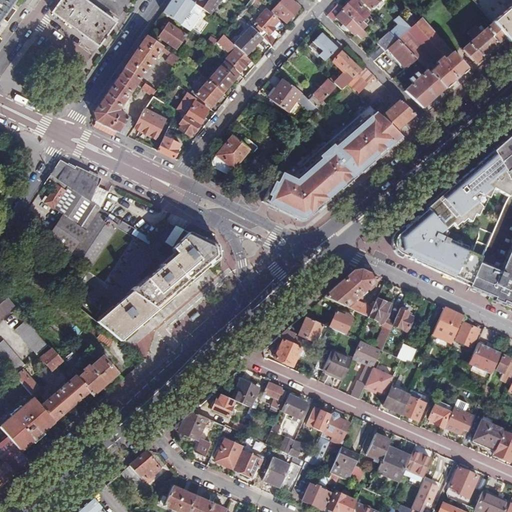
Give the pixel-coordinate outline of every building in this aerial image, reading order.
[(0,0),(0,23),(5,17),(12,7),(17,0),(0,0)] [(61,0),(52,13),(99,47),(117,23),(85,0),(61,0)] [(194,0),(192,3),(194,4),(209,15),(213,10),(219,0),(194,0)] [(219,0),(213,10),(217,13),(225,0),(219,0)] [(271,12),(278,18),(281,14),(288,21),(299,9),(289,0),(282,0),(278,4),(276,2),(273,5),(275,8),(271,12)] [(350,0),(341,9),(363,30),(367,26),(362,22),(369,14),(354,0),(350,0)] [(344,30),(347,29),(354,37),(356,34),(363,40),(368,35),(363,30),(341,9),(337,4),(326,16),(332,21),(335,18),(343,26),(341,27),(344,30)] [(511,4),(492,23),(492,24),(503,37),(508,42),(511,39),(511,4)] [(12,7),(5,17),(9,20),(17,10),(12,7)] [(264,39),(271,46),(277,40),(269,33),(274,29),(272,27),(277,21),(265,10),(254,22),(262,29),(259,32),(262,34),(265,32),(268,35),(264,39)] [(398,37),(410,27),(398,15),(393,20),(397,25),(390,32),(397,38),(398,37)] [(444,89),(467,68),(448,46),(439,37),(422,17),(410,27),(398,37),(417,58),(423,65),(432,57),(438,64),(429,72),(444,89)] [(186,35),(167,22),(162,30),(159,28),(157,31),(160,34),(158,37),(177,50),(186,35)] [(503,37),(492,24),(488,28),(484,24),(479,29),(476,26),(468,34),(474,41),(463,50),(473,63),(503,37)] [(233,45),(245,56),(262,37),(250,27),(233,45)] [(439,37),(448,46),(454,41),(445,31),(439,37)] [(385,51),(386,49),(397,38),(390,32),(378,44),(380,47),(385,51)] [(309,46),(324,61),(336,48),(321,33),(309,46)] [(222,35),(216,42),(229,54),(226,58),(240,70),(249,60),(245,56),(233,45),(222,35)] [(146,36),(123,69),(138,79),(161,46),(146,36)] [(386,49),(405,68),(417,58),(398,37),(397,38),(386,49)] [(369,58),(373,62),(385,51),(380,47),(369,58)] [(178,57),(163,48),(161,51),(168,56),(164,62),(171,67),(178,57)] [(293,52),(287,58),(291,62),(297,56),(293,52)] [(333,81),(341,89),(346,84),(354,77),(353,75),(359,69),(340,52),(333,59),(344,70),(333,81)] [(224,61),(208,81),(222,92),(237,73),(227,63),(228,62),(225,60),(224,61)] [(324,61),(318,67),(321,71),(328,64),(324,61)] [(392,80),(403,71),(397,63),(386,73),(392,80)] [(368,84),(375,77),(365,67),(357,74),(368,84)] [(123,69),(92,113),(95,121),(125,135),(134,121),(117,109),(138,79),(123,69)] [(422,109),(444,89),(429,72),(427,69),(419,77),(415,72),(413,74),(417,79),(414,81),(410,77),(408,79),(413,83),(404,91),(422,109)] [(346,84),(358,94),(368,84),(357,74),(354,77),(346,84)] [(170,81),(164,76),(158,85),(161,88),(165,88),(170,81)] [(294,100),(312,115),(319,108),(317,106),(309,99),(297,89),(296,90),(281,79),(269,99),(281,107),(286,111),(294,100)] [(309,99),(317,106),(334,86),(327,79),(309,99)] [(147,80),(145,83),(155,90),(157,87),(147,80)] [(208,81),(207,80),(195,95),(210,108),(222,92),(208,81)] [(141,89),(151,96),(155,90),(145,83),(141,89)] [(281,107),(269,99),(264,106),(277,114),(281,107)] [(388,107),(390,109),(387,112),(382,108),(377,113),(379,115),(396,131),(414,115),(400,101),(393,107),(391,105),(388,107)] [(202,117),(207,111),(194,102),(185,114),(197,123),(199,121),(200,122),(203,118),(202,117)] [(396,131),(379,115),(377,113),(370,106),(292,173),(284,169),(283,173),(276,169),(267,188),(261,200),(263,201),(303,221),(349,181),(401,136),(396,131)] [(136,123),(133,128),(155,138),(164,119),(142,108),(137,120),(136,123)] [(176,112),(172,121),(176,123),(173,128),(189,136),(192,132),(195,133),(198,126),(176,112)] [(472,278),(468,286),(470,287),(474,289),(480,291),(485,293),(493,296),(492,299),(501,303),(503,301),(506,302),(511,304),(511,132),(491,152),(503,174),(504,176),(506,179),(507,180),(511,188),(506,201),(495,224),(494,226),(488,241),(484,251),(481,257),(478,264),(473,274),(472,278)] [(246,151),(251,154),(257,147),(244,136),(240,142),(231,135),(211,160),(213,167),(228,174),(235,166),(246,151)] [(164,137),(156,151),(173,159),(179,145),(164,137)] [(491,152),(474,166),(487,182),(489,185),(503,174),(491,152)] [(474,166),(447,190),(460,204),(462,206),(464,205),(462,203),(471,195),(476,201),(484,196),(478,189),(487,182),(474,166)] [(61,172),(60,173),(55,181),(89,202),(96,187),(99,180),(93,177),(91,180),(73,170),(61,172)] [(60,173),(55,174),(52,179),(55,181),(60,173)] [(55,181),(52,179),(46,187),(51,191),(47,198),(44,196),(42,199),(45,200),(43,203),(62,214),(50,232),(49,234),(90,266),(120,221),(100,208),(89,202),(55,181)] [(498,193),(506,201),(511,188),(507,180),(498,193)] [(267,188),(255,182),(249,194),(261,200),(267,188)] [(96,187),(89,202),(100,208),(107,193),(96,187)] [(413,219),(439,231),(440,229),(437,226),(446,217),(445,216),(460,204),(447,190),(413,219)] [(483,215),(495,224),(506,201),(498,193),(488,203),(483,215)] [(30,217),(25,225),(45,240),(49,234),(50,232),(30,217)] [(478,264),(481,257),(434,236),(439,231),(413,219),(397,233),(398,234),(397,235),(395,236),(394,240),(394,241),(394,243),(394,246),(394,247),(395,249),(396,251),(398,252),(399,253),(405,256),(404,257),(468,286),(472,278),(473,274),(478,264)] [(171,247),(182,230),(174,226),(163,242),(171,247)] [(153,313),(156,310),(158,312),(171,301),(169,299),(174,294),(176,297),(189,286),(187,284),(190,281),(191,283),(204,273),(202,271),(206,267),(206,266),(209,268),(217,261),(220,257),(220,252),(218,246),(216,245),(202,238),(201,240),(188,233),(171,248),(169,250),(170,253),(159,263),(160,265),(146,278),(144,276),(132,286),(128,289),(122,293),(124,296),(111,308),(109,306),(95,318),(97,320),(96,322),(120,342),(122,340),(124,342),(136,332),(133,330),(139,325),(141,327),(155,315),(153,313)] [(372,282),(377,278),(360,270),(352,272),(323,298),(368,318),(373,307),(356,301),(359,299),(356,295),(362,291),(364,295),(368,292),(365,289),(367,287),(368,289),(372,286),(374,284),(372,282)] [(0,310),(9,302),(0,291),(0,310)] [(379,350),(381,351),(392,326),(394,322),(387,320),(389,315),(386,313),(390,304),(377,298),(373,307),(368,318),(367,321),(383,327),(377,340),(379,341),(376,349),(379,350)] [(459,324),(462,316),(443,307),(432,334),(451,342),(453,336),(457,338),(462,325),(459,324)] [(407,311),(400,308),(394,322),(392,326),(406,332),(412,317),(410,316),(410,314),(406,312),(407,311)] [(339,333),(344,335),(352,316),(349,314),(336,309),(335,312),(328,328),(334,330),(339,333)] [(196,312),(190,318),(192,321),(198,315),(196,312)] [(43,342),(22,316),(11,326),(33,351),(43,342)] [(320,324),(304,318),(297,335),(313,342),(313,341),(317,342),(318,339),(315,338),(320,324)] [(472,348),(479,331),(463,324),(462,325),(457,338),(456,342),(472,348)] [(102,330),(95,337),(107,347),(114,340),(102,330)] [(300,347),(282,339),(274,358),(292,366),(300,347)] [(2,340),(0,341),(0,360),(12,375),(24,365),(2,340)] [(364,389),(373,368),(372,368),(379,350),(376,349),(359,341),(351,359),(366,365),(354,391),(361,394),(364,389)] [(492,374),(500,353),(477,343),(469,364),(492,374)] [(397,358),(410,364),(415,349),(403,344),(397,358)] [(59,360),(50,349),(40,358),(50,371),(61,362),(59,360)] [(68,350),(59,360),(61,362),(68,370),(78,361),(68,350)] [(327,360),(322,372),(342,381),(351,361),(331,352),(327,360)] [(315,369),(322,372),(327,360),(320,356),(315,369)] [(511,383),(511,358),(508,357),(507,358),(503,356),(497,370),(503,372),(501,379),(511,383)] [(114,374),(100,358),(89,368),(86,366),(82,370),(84,372),(75,378),(86,391),(90,396),(114,374)] [(81,365),(78,361),(68,370),(71,374),(81,365)] [(385,395),(393,377),(373,368),(364,389),(375,394),(377,391),(385,395)] [(22,370),(14,377),(30,396),(38,389),(22,370)] [(45,402),(40,407),(51,420),(52,421),(86,391),(75,378),(74,377),(52,396),(48,391),(45,394),(43,391),(41,394),(43,395),(41,397),(45,402)] [(231,399),(234,400),(250,407),(258,388),(239,380),(231,399)] [(277,387),(267,382),(264,392),(274,397),(270,405),(277,408),(284,393),(276,389),(277,387)] [(402,414),(410,395),(392,387),(384,406),(402,414)] [(413,390),(410,395),(402,414),(418,421),(426,403),(424,402),(426,395),(413,390)] [(231,399),(220,394),(218,399),(215,399),(212,400),(210,405),(211,408),(227,416),(234,400),(231,399)] [(298,418),(305,404),(296,400),(296,396),(293,395),(290,397),(288,397),(282,411),(298,418)] [(436,421),(435,426),(442,429),(453,402),(438,396),(429,418),(436,421)] [(10,415),(0,423),(0,428),(7,436),(18,449),(20,451),(21,449),(19,447),(24,443),(26,445),(32,440),(41,432),(47,426),(45,424),(51,420),(40,407),(32,397),(20,407),(10,415)] [(469,430),(475,417),(465,413),(469,404),(458,399),(446,428),(461,435),(464,428),(469,430)] [(8,412),(10,415),(20,407),(18,404),(8,412)] [(322,432),(329,414),(323,411),(319,409),(313,407),(306,424),(322,432)] [(213,421),(191,412),(173,427),(179,433),(196,440),(201,427),(209,430),(213,421)] [(342,443),(343,440),(340,439),(347,422),(337,418),(338,413),(335,412),(332,415),(329,414),(322,432),(311,454),(308,463),(310,464),(311,463),(318,466),(328,442),(324,440),(326,434),(331,436),(330,441),(338,445),(339,442),(342,443)] [(283,424),(276,420),(271,431),(278,434),(283,424)] [(244,434),(247,427),(236,422),(232,429),(244,434)] [(498,448),(502,439),(504,435),(479,424),(473,437),(498,448)] [(41,432),(32,440),(34,442),(43,434),(41,432)] [(387,445),(389,440),(375,433),(364,457),(379,463),(386,448),(387,445)] [(265,444),(275,448),(279,440),(269,435),(265,444)] [(7,436),(0,441),(0,458),(3,462),(12,455),(18,449),(7,436)] [(288,454),(294,440),(286,436),(280,450),(288,454)] [(496,452),(498,448),(473,437),(472,441),(496,452)] [(203,455),(210,442),(201,438),(195,452),(203,455)] [(231,466),(240,446),(223,438),(214,458),(216,459),(216,460),(229,466),(230,465),(231,466)] [(511,444),(510,443),(511,441),(505,438),(504,440),(502,439),(498,448),(496,452),(495,454),(511,461),(511,444)] [(306,445),(294,440),(288,454),(292,456),(296,458),(299,452),(302,453),(306,445)] [(409,458),(410,455),(387,445),(386,448),(409,458)] [(258,465),(262,456),(244,448),(243,451),(241,451),(233,469),(249,476),(255,464),(258,465)] [(354,465),(358,456),(339,448),(329,472),(338,476),(347,481),(354,465)] [(399,482),(404,469),(409,458),(386,448),(379,463),(376,471),(399,482)] [(18,449),(12,455),(21,466),(28,460),(20,451),(18,449)] [(429,457),(412,450),(410,455),(409,458),(404,469),(422,476),(429,457)] [(161,470),(145,453),(121,473),(135,489),(142,483),(144,485),(146,483),(149,484),(155,480),(154,476),(161,470)] [(12,455),(3,462),(4,463),(13,473),(21,466),(12,455)] [(304,461),(296,458),(292,456),(288,466),(279,486),(290,492),(304,461)] [(262,479),(279,486),(288,466),(271,458),(262,479)] [(0,466),(0,484),(13,473),(4,463),(0,466)] [(364,469),(354,465),(347,481),(357,485),(364,469)] [(458,467),(450,486),(455,488),(457,489),(456,493),(468,498),(478,476),(458,467)] [(338,476),(329,472),(320,468),(320,470),(317,476),(318,477),(335,484),(338,476)] [(411,508),(418,511),(423,511),(425,509),(423,508),(426,501),(430,503),(439,483),(425,476),(411,508)] [(300,499),(323,510),(331,493),(323,489),(324,488),(315,484),(314,486),(308,483),(300,499)] [(163,506),(177,511),(188,511),(195,496),(172,485),(167,497),(164,495),(161,503),(164,505),(163,506)] [(346,511),(350,511),(353,507),(355,501),(342,495),(344,492),(337,489),(336,492),(333,490),(326,507),(335,511),(337,508),(346,511)] [(481,511),(505,511),(509,502),(482,490),(474,509),(481,511)] [(224,511),(226,509),(195,496),(188,511),(224,511)] [(105,511),(103,509),(93,497),(75,511),(105,511)] [(463,511),(442,502),(438,511),(439,511),(463,511)]
